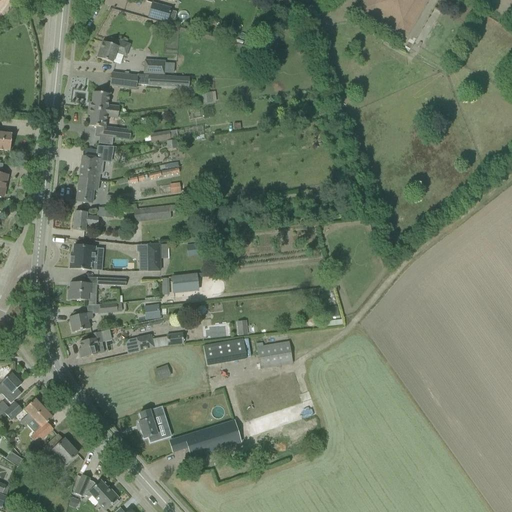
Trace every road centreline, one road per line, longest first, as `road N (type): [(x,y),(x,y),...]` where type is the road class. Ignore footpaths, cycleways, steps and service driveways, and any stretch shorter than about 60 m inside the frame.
road 1 (tertiary): [(169,511),(62,383),(37,311),(37,260)]
road 2 (tertiary): [(37,260),(62,0)]
